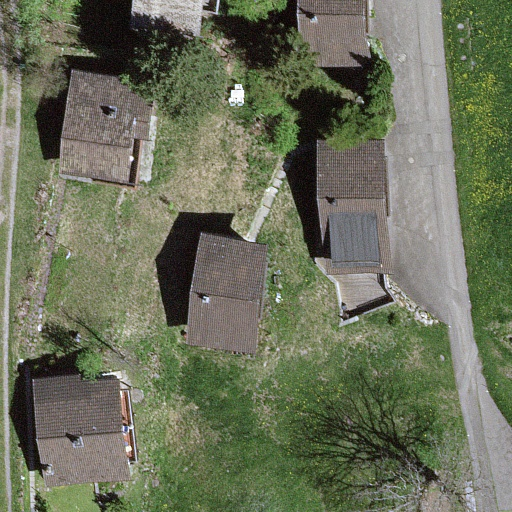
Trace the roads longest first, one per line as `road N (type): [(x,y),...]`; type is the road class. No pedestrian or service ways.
road 1 (unknown): [(21,511),(9,340),(15,0)]
road 2 (residential): [(511,450),(490,416),(444,261),(422,0)]
